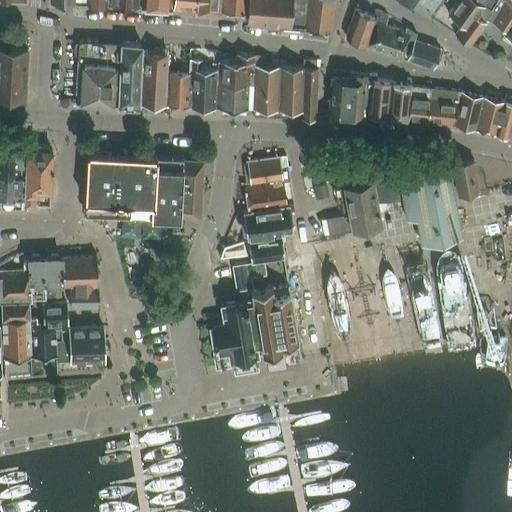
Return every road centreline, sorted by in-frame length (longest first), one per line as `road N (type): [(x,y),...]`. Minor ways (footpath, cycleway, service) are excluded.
road 1 (residential): [(45,21),(252,39),(494,80)]
road 2 (unclassified): [(511,153),(436,140),(289,134)]
road 3 (unclassified): [(191,395),(193,406),(0,432)]
road 4 (unclassified): [(229,130),(218,211),(179,312)]
road 5 (residential): [(179,312),(122,310),(103,239),(58,223)]
road 6 (residential): [(229,130),(69,122)]
road 7 (residential): [(494,80),(381,0)]
road 8 (unclassified): [(191,395),(326,371)]
